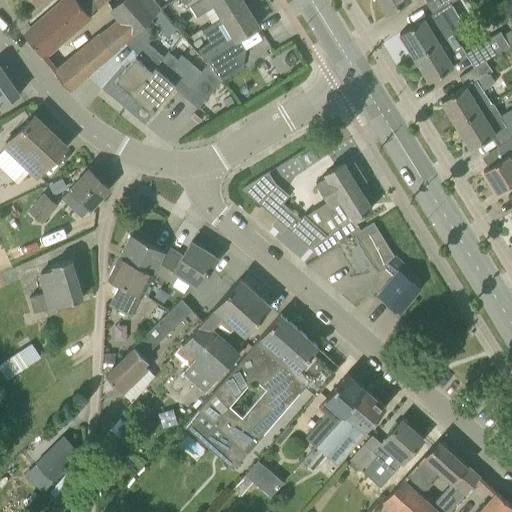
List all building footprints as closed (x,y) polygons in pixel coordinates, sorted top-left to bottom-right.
[(76,0),(64,0),(32,29),(24,35),(42,57),(89,16),(76,0)] [(134,34),(155,16),(141,0),(120,0),(112,8),(121,19),(56,73),(69,90),(113,53),(134,34)] [(180,0),(186,9),(190,6),(196,16),(214,5),(222,17),(244,3),(242,0),(180,0)] [(377,0),(386,13),(407,0),(377,0)] [(406,46),(414,58),(438,43),(447,37),(449,36),(441,23),(453,15),(447,5),(455,0),(431,0),(426,3),(432,13),(400,33),(407,45),(406,46)] [(213,70),(236,56),(228,44),(236,40),(259,26),(244,3),(222,17),(229,30),(197,50),(203,59),(205,57),(213,70)] [(133,95),(157,68),(156,67),(169,52),(164,57),(156,50),(148,43),(153,36),(143,27),(126,43),(138,53),(135,57),(115,80),(133,95)] [(509,46),(500,32),(470,50),(479,64),(485,60),(509,46)] [(447,37),(438,43),(414,58),(421,70),(422,69),(429,81),(453,67),(453,66),(468,57),(461,46),(455,49),(447,37)] [(198,109),(204,102),(222,80),(209,65),(202,73),(181,54),(177,59),(169,52),(156,67),(157,68),(133,95),(133,96),(136,92),(152,105),(149,109),(152,112),(156,107),(155,107),(173,87),(198,109)] [(485,60),(479,64),(459,77),(465,86),(441,101),(449,113),(448,113),(455,125),(480,110),(474,100),(484,94),(482,90),(494,82),(489,73),(492,71),(485,60)] [(0,65),(0,100),(3,105),(20,94),(0,65)] [(492,103),(480,110),(455,125),(463,137),(464,137),(471,149),(492,136),(498,147),(511,138),(511,110),(500,117),(492,103)] [(6,146),(37,175),(65,146),(34,117),(6,146)] [(511,138),(498,147),(505,157),(483,171),(497,193),(511,183),(511,138)] [(327,152),(320,139),(311,145),(319,157),(327,152)] [(276,184),(259,203),(319,255),(354,234),(360,230),(354,220),(372,208),(358,186),(363,178),(356,165),(346,167),(344,162),(325,174),(332,185),(321,192),(334,212),(331,214),(339,227),(328,234),(304,214),(300,218),(283,203),(290,196),(276,184)] [(70,189),(64,197),(83,215),(90,208),(109,187),(89,169),(70,189)] [(57,204),(45,194),(29,211),(41,222),(57,204)] [(354,234),(376,267),(377,269),(374,273),(377,284),(382,288),(379,293),(400,311),(420,288),(419,287),(422,283),(409,273),(406,277),(398,270),(404,264),(394,255),(373,222),(360,230),(354,234)] [(164,250),(131,234),(120,255),(153,272),(164,250)] [(164,250),(153,272),(171,282),(177,272),(197,285),(205,271),(208,273),(218,258),(192,242),(181,259),(165,249),(164,250)] [(130,316),(153,272),(120,255),(108,278),(120,284),(109,305),(130,316)] [(71,259),(53,264),(54,268),(41,272),(47,292),(29,297),(34,312),(83,298),(71,259)] [(206,393),(239,354),(211,330),(224,315),(246,334),(271,305),(240,278),(182,345),(196,357),(183,372),(206,393)] [(168,316),(138,345),(106,375),(122,391),(147,368),(143,364),(147,360),(143,356),(155,345),(171,330),(191,310),(183,301),(168,316)] [(248,451),(324,363),(313,353),(318,347),(280,313),(253,345),(199,407),(248,451)] [(0,360),(0,363),(8,377),(43,357),(33,341),(0,360)] [(315,445),(344,413),(366,389),(348,373),(318,407),(326,415),(306,438),(315,445)] [(386,406),(366,389),(344,413),(315,445),(300,462),(312,473),(319,466),(320,466),(349,433),(347,432),(355,423),(364,431),(386,406)] [(401,420),(381,443),(403,462),(423,439),(401,420)] [(43,489),(76,458),(58,439),(25,471),(43,489)] [(448,511),(480,477),(438,440),(384,500),(396,511),(448,511)] [(376,455),(364,445),(350,461),(362,472),(376,455)] [(259,457),(246,473),(273,494),(286,478),(259,457)] [(504,511),(511,505),(496,492),(477,511),(504,511)]
